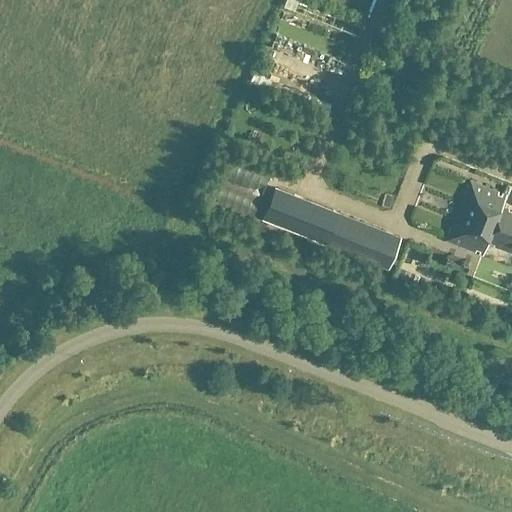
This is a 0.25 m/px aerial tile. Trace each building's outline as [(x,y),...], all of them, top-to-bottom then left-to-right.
[(281,109),(281,122),(296,122),(295,109),(281,109)] [(511,214),(501,210),(505,198),(469,184),(446,242),(483,257),(487,246),(511,255),(511,214)] [(325,245),(338,214),(276,190),(264,221),(325,245)] [(217,192),(213,213),(234,217),(238,196),(217,192)] [(421,207),(440,213),(443,203),(424,197),(421,207)] [(398,239),(338,214),(325,245),(386,270),(398,239)] [(511,315),(505,313),(501,323),(511,327),(511,315)]
